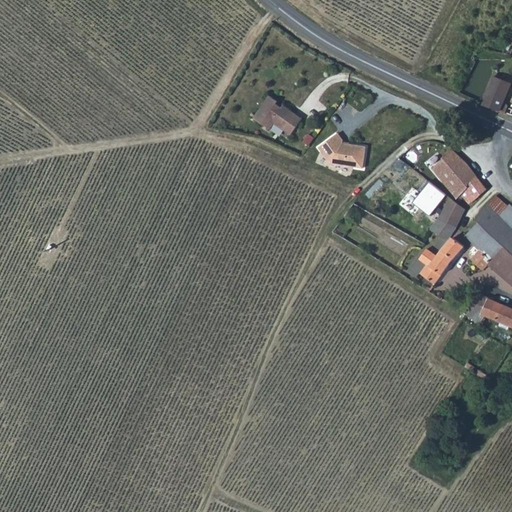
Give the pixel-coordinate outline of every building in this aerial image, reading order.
[(511,84),(494,76),(482,103),(482,104),(498,112),(511,84)] [(270,96),(254,119),(271,131),(275,125),(292,136),(304,119),(270,96)] [(344,142),(336,133),(318,147),(330,165),(363,170),(366,146),(344,142)] [(457,198),(461,194),(469,203),(486,188),(471,166),(451,148),(442,158),(443,160),(432,169),(457,198)] [(429,182),(413,200),(431,214),(445,195),(429,182)] [(496,195),(488,204),(500,215),(509,206),(496,195)] [(449,197),(440,218),(455,227),(458,223),(459,220),(465,209),(449,197)] [(477,223),(486,230),(500,215),(488,204),(473,219),(477,223)] [(500,215),(511,226),(511,205),(511,204),(509,206),(500,215)] [(472,227),(497,252),(511,237),(511,226),(500,215),(486,230),(477,223),(472,227)] [(449,237),(455,227),(440,218),(438,217),(430,230),(446,239),(449,237)] [(486,265),(490,261),(497,252),(472,227),(462,237),(469,245),(471,243),(478,251),(470,260),(480,270),(486,265)] [(511,237),(497,252),(497,253),(498,252),(511,263),(511,237)] [(451,238),(441,252),(451,259),(462,246),(451,238)] [(451,259),(441,252),(437,257),(425,250),(418,260),(427,266),(421,274),(426,277),(423,281),(431,287),(451,259)] [(511,288),(511,263),(498,252),(497,253),(490,261),(486,265),(511,288)] [(483,316),(511,328),(511,308),(478,293),(466,315),(479,324),(483,316)]
